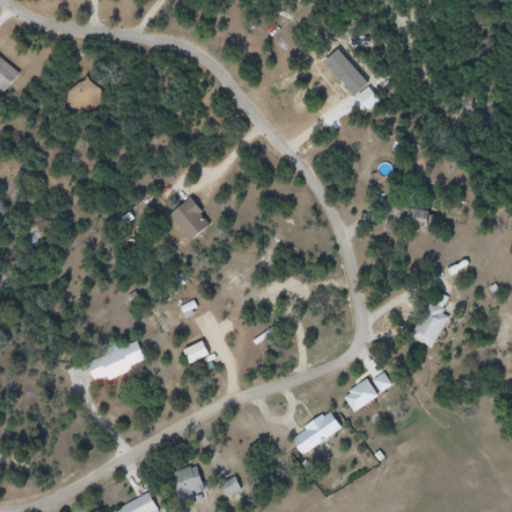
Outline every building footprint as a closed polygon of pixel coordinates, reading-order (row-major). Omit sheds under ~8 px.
[(5,60),(0,65),(0,88),(13,99),(29,80),(5,60)] [(199,206),(180,224),(205,251),(224,234),(199,206)] [(404,214),(399,234),(437,243),(442,224),(404,214)] [(447,305),(441,317),(433,313),(415,347),(440,360),(456,331),(452,329),(455,323),(450,320),(456,310),(447,305)] [(207,336),(185,344),(189,356),(201,352),(203,356),(193,359),(200,377),(223,368),(216,351),(213,352),(207,336)] [(146,345),(94,365),(101,383),(104,382),(106,386),(118,381),(119,384),(140,376),(139,372),(154,365),(146,345)] [(375,382),(381,392),(392,385),(386,376),(375,382)] [(393,382),(378,391),(375,386),(357,396),(358,401),(353,404),(365,421),(387,406),(390,402),(401,395),(393,382)] [(332,418),(313,431),(318,438),(306,447),(308,450),(300,455),(308,466),(350,436),(342,425),(339,428),(332,418)] [(204,471),(181,481),(193,506),(215,496),(204,471)] [(166,511),(158,496),(127,511),(166,511)]
